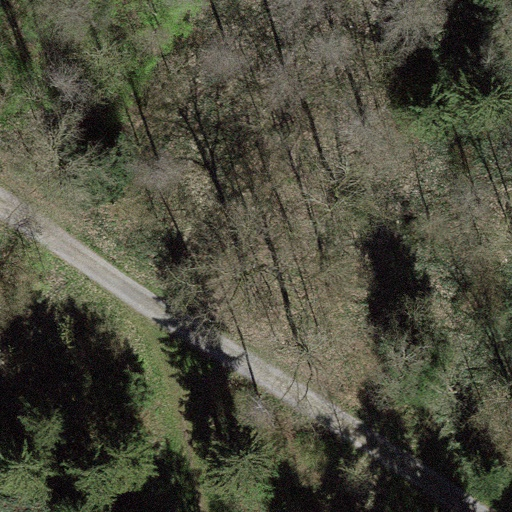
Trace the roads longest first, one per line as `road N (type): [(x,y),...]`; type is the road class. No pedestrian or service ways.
road 1 (track): [(0,198),(160,313),(473,511)]
road 2 (track): [(205,511),(160,313)]
